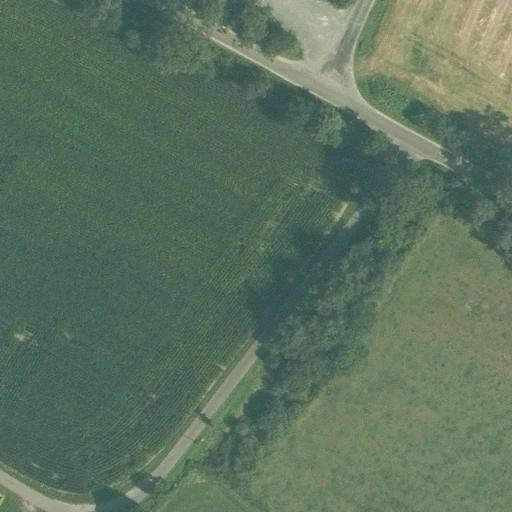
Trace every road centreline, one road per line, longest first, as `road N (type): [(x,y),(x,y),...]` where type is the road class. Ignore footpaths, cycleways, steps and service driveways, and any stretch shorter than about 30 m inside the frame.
road 1 (unclassified): [(328,91),(511,193)]
road 2 (unclassified): [(159,0),(328,91)]
